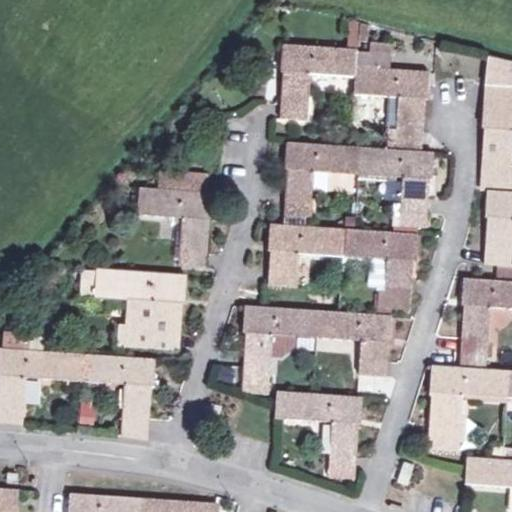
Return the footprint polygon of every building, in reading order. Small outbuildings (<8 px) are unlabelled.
[(362,47),(364,25),(350,23),(347,46),(362,47)] [(356,68),(357,51),(285,47),(283,72),(286,72),(283,118),(308,119),(311,74),(356,77),(356,68)] [(429,74),(356,68),(356,77),(355,95),(401,97),(399,131),(390,131),(389,151),(421,153),(425,99),(427,100),(429,74)] [(511,195),(511,182),(511,105),(488,104),(487,128),(490,128),(485,193),(488,193),(511,195)] [(312,220),(314,192),(353,194),(354,176),(406,179),(403,226),(427,227),(430,181),(433,181),(434,154),(421,153),(389,151),(290,144),(288,171),(290,171),(287,218),(312,220)] [(163,172),(161,190),(143,189),(142,196),(130,195),(129,209),(141,210),(140,215),(184,219),(181,265),(206,267),(209,220),(213,220),(215,195),(208,194),(209,175),(163,172)] [(511,194),(511,195),(488,193),(487,218),(490,218),(487,265),(511,266),(511,194)] [(300,254),(343,258),(342,284),(352,285),(352,264),(370,265),(369,287),(378,288),(378,293),(380,293),(379,310),(410,312),(413,262),(416,262),(418,236),(273,227),(271,253),(274,253),(272,285),(298,287),(300,254)] [(511,266),(487,265),(486,283),(511,284),(511,266)] [(120,346),(152,349),(177,350),(181,304),(184,304),(186,277),(85,271),(83,297),(129,300),(128,326),(122,325),(120,346)] [(511,284),(486,283),(465,282),(463,306),(466,306),(463,353),(489,354),(492,310),(511,310),(511,284)] [(390,342),(392,317),(340,314),(247,308),(245,333),(248,334),(245,384),(270,386),(274,335),(363,341),(361,375),(386,376),(387,343),(390,342)] [(0,375),(0,376),(0,380),(0,422),(22,424),(26,378),(127,385),(124,434),(148,436),(152,386),(155,386),(157,360),(0,349),(0,375)] [(463,397),(507,399),(505,438),(511,439),(511,434),(511,372),(437,368),(435,393),(438,394),(435,441),(459,443),(463,397)] [(360,395),(392,396),(392,381),(361,381),(360,395)] [(278,419),(279,419),(334,422),(331,478),(355,480),(358,424),(361,424),(363,399),(279,394),(278,419)] [(210,414),(218,417),(222,406),(213,403),(210,414)] [(511,461),(471,459),(469,485),(510,488),(509,511),(511,510),(511,461)] [(399,482),(407,485),(413,465),(405,463),(399,482)] [(0,511),(16,511),(19,475),(9,475),(8,490),(0,489),(0,511)] [(215,511),(216,506),(71,496),(69,511),(215,511)]
